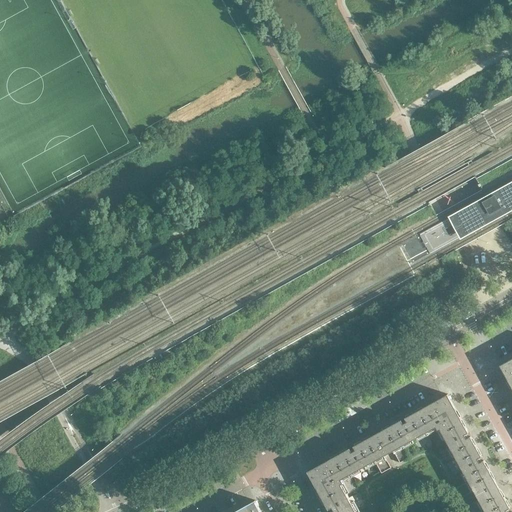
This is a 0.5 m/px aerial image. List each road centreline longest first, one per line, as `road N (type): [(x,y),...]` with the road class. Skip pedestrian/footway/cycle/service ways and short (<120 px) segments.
road 1 (track): [(0,336),(353,139)]
road 2 (tertiary): [(258,440),(448,334)]
road 3 (tertiary): [(127,511),(258,440)]
road 4 (residential): [(511,450),(448,334)]
